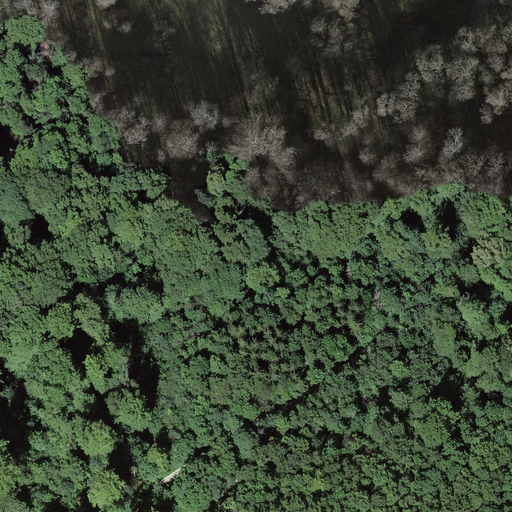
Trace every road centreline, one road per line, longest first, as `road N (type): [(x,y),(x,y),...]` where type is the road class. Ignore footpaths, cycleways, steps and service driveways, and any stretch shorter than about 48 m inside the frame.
road 1 (track): [(511,170),(382,330),(308,396)]
road 2 (track): [(308,396),(106,511)]
